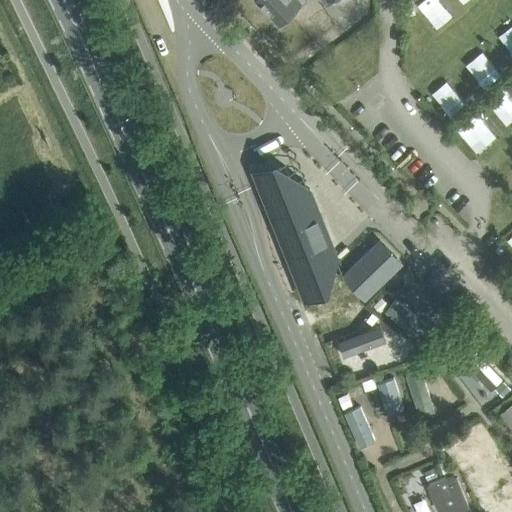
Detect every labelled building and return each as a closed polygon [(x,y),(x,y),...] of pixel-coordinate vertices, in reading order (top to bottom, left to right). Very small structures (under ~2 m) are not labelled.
[(257,0),(280,24),(304,0),(257,0)] [(260,176),(258,181),(290,260),(294,258),(305,285),(331,274),(320,248),(332,243),(332,242),(315,200),(303,192),(307,187),(293,178),(290,183),(286,180),(283,171),(278,169),(260,176)] [(511,235),(510,238),(495,251),(511,269),(511,267),(511,235)] [(366,297),(402,262),(385,245),(379,251),(373,245),(344,274),(366,297)] [(351,345),(377,367),(397,343),(380,329),(375,335),(366,327),(351,345)] [(450,353),(471,383),(486,372),(480,363),(483,361),(468,340),(450,353)] [(511,403),(502,411),(511,423),(511,403)] [(454,458),(462,473),(492,458),(480,434),(442,453),(446,461),(454,458)] [(446,509),(447,511),(472,511),(459,480),(450,484),(446,476),(427,484),(439,511),(446,509)]
